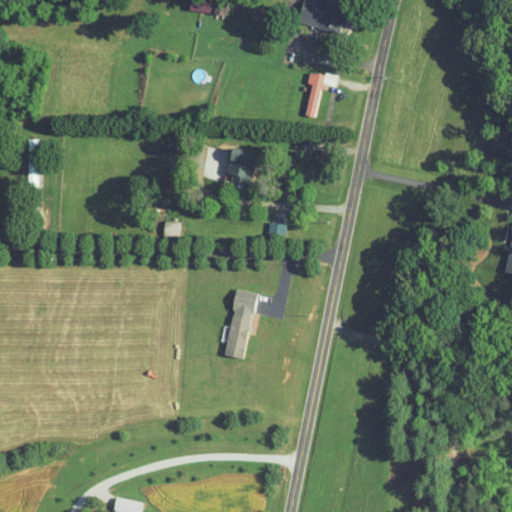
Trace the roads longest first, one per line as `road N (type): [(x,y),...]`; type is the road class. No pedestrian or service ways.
road 1 (residential): [(288,511),(395,0)]
road 2 (residential): [(339,255),(0,247)]
